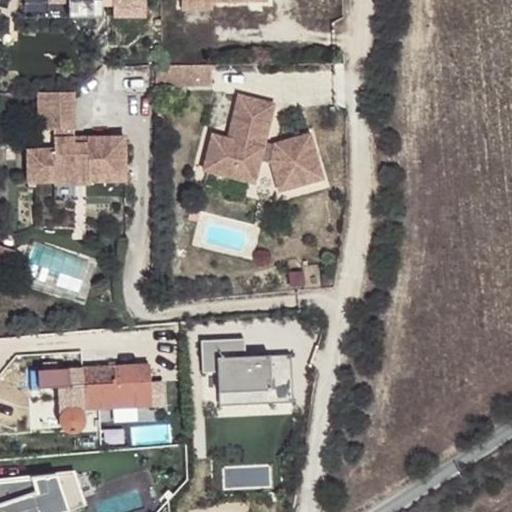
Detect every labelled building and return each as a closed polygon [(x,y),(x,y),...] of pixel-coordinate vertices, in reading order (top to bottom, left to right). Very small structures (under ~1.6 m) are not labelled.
[(53,0),(54,7),(72,7),(106,6),(106,12),(149,12),(149,0),(53,0)] [(106,12),(106,6),(72,7),(72,22),(106,22),(106,12)] [(160,71),(160,92),(217,91),(217,71),(160,71)] [(77,98),(42,98),(42,118),(78,117),(77,98)] [(230,145),(215,142),(206,176),(258,189),(263,166),(275,169),(283,197),(326,184),(314,140),(279,150),(278,157),(265,154),(276,110),(241,102),(230,145)] [(78,117),(42,118),(42,135),(57,136),(58,156),(31,156),(31,188),(59,187),(78,177),(93,177),(93,187),(129,187),(129,142),(91,143),(92,149),(78,149),(78,117)] [(206,176),(197,174),(193,189),(277,210),(334,193),(318,140),(314,140),(326,184),(283,197),(275,169),(263,166),(258,189),(206,176)] [(93,177),(78,177),(59,187),(59,190),(93,190),(93,187),(93,177)] [(21,250),(2,242),(0,246),(0,269),(12,274),(21,250)] [(246,342),(203,344),(204,376),(219,375),(220,396),(243,395),(243,408),(295,406),(293,358),(247,359),(246,342)] [(32,397),(55,396),(58,435),(59,440),(61,444),(66,447),(71,448),(77,447),(82,444),(85,439),(86,434),(85,418),(151,412),(147,368),(31,379),(32,397)] [(243,408),(243,395),(220,396),(221,409),(243,408)] [(74,476),(0,482),(0,511),(63,511),(85,504),(74,476)]
